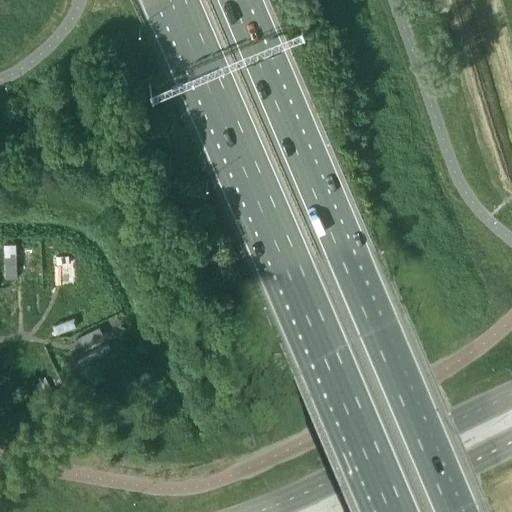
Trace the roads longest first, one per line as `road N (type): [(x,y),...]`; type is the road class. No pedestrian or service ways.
road 1 (trunk): [(178,0),(397,511)]
road 2 (trunk): [(449,511),(233,0)]
road 3 (secondary): [(511,399),(270,511)]
road 4 (secondary): [(360,511),(511,434)]
